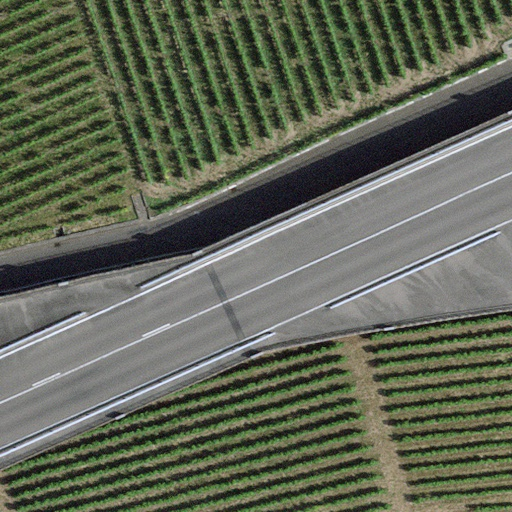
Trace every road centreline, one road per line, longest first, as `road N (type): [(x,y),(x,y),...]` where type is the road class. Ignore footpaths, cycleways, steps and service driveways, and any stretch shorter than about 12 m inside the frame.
road 1 (primary): [(0,401),(511,170)]
road 2 (unclassified): [(0,289),(187,236),(248,207),(511,177)]
road 3 (track): [(248,207),(511,85)]
